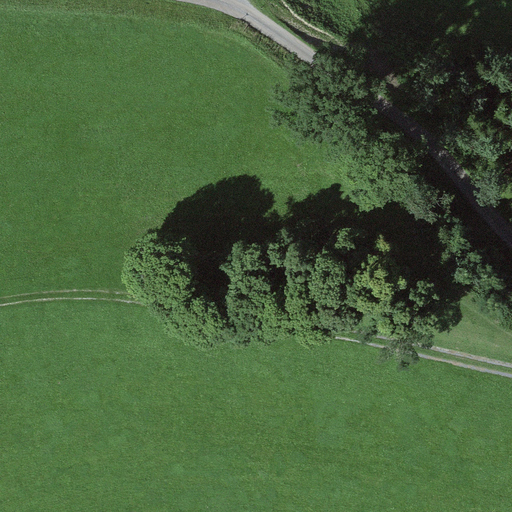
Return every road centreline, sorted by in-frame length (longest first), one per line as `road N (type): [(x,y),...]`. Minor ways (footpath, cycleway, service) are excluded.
road 1 (track): [(0,309),(142,310),(511,371)]
road 2 (track): [(511,233),(415,126),(312,48),(244,10)]
